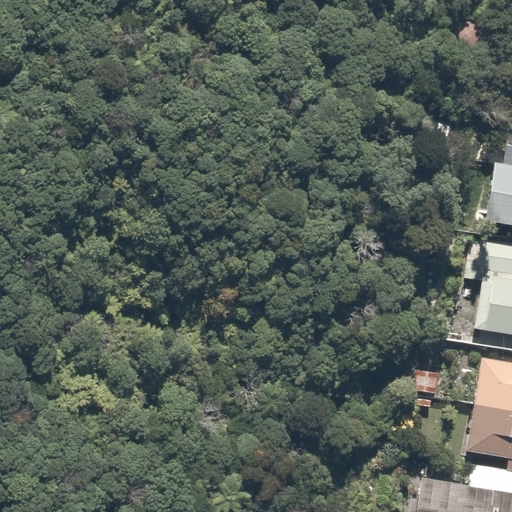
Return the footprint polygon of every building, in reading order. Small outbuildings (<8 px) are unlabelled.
[(511,173),(480,171),(476,227),(511,229),(511,173)] [(511,258),(450,257),(450,292),(511,293),(511,258)] [(511,298),(454,297),(453,351),(511,353),(511,298)] [(511,372),(502,371),(502,377),(452,373),(445,471),(486,474),(486,486),(511,487),(511,372)] [(511,511),(511,504),(409,497),(407,511),(511,511)]
